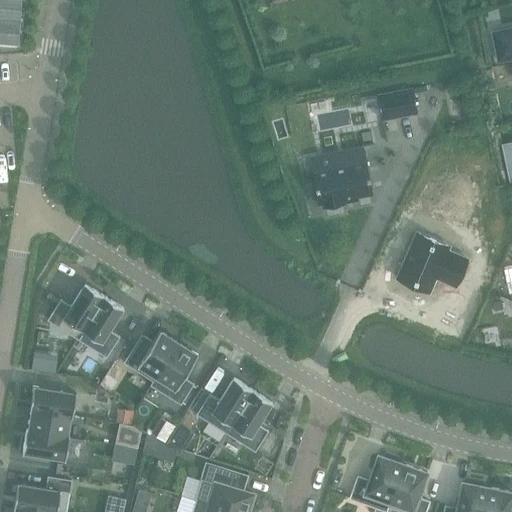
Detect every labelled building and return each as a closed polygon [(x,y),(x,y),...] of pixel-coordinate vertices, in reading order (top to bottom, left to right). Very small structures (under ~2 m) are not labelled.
[(8,1),(1,49),(22,52),(29,4),(8,1)] [(511,28),(502,30),(492,32),(498,61),(508,59),(511,57),(511,28)] [(377,96),(382,119),(417,112),(412,89),(377,96)] [(511,148),(503,150),(509,182),(511,181),(511,148)] [(364,149),(310,159),(312,173),(319,204),(322,204),(323,208),(345,203),(344,199),(372,194),(366,162),(364,149)] [(417,224),(398,267),(399,267),(428,279),(436,260),(451,266),(459,245),(444,240),(446,235),(417,224)] [(61,299),(48,320),(77,339),(104,295),(85,283),(71,306),(61,299)] [(104,295),(77,339),(106,357),(119,336),(109,330),(123,307),(104,295)] [(142,334),(124,362),(153,381),(178,342),(159,330),(153,341),(142,334)] [(178,342),(153,381),(151,385),(180,404),(194,383),(183,377),(198,354),(178,342)] [(34,356),(32,369),(55,372),(57,360),(34,356)] [(107,373),(99,386),(110,393),(118,380),(107,373)] [(253,389),(234,377),(220,400),(210,393),(197,414),(226,433),(253,389)] [(32,409),(70,415),(73,416),(76,393),(66,391),(33,386),(29,409),(32,409)] [(253,389),(226,433),(255,451),(269,430),(258,423),(272,401),(253,389)] [(118,407),(116,421),(131,424),(133,410),(118,407)] [(70,415),(32,409),(28,430),(67,436),(70,415)] [(26,429),(22,452),(61,458),(65,459),(69,436),(67,436),(28,430),(26,429)] [(146,434),(143,450),(158,455),(162,444),(146,434)] [(358,475),(349,498),(385,511),(387,506),(402,463),(397,461),(399,456),(386,452),(384,456),(378,454),(369,479),(358,475)] [(201,479),(195,498),(197,499),(197,500),(235,511),(248,511),(254,494),(243,491),(247,475),(206,462),(201,479)] [(427,471),(402,463),(387,506),(403,511),(425,511),(429,500),(418,496),(427,471)] [(13,506),(16,506),(52,511),(56,511),(60,491),(70,492),(72,480),(59,478),(47,476),(45,488),(17,484),(13,506)] [(445,505),(443,511),(482,511),(488,487),(482,486),(483,481),(470,478),(469,483),(462,481),(457,507),(445,505)] [(509,511),(511,498),(511,491),(488,487),(482,511),(509,511)] [(235,511),(197,500),(192,511),(235,511)]
